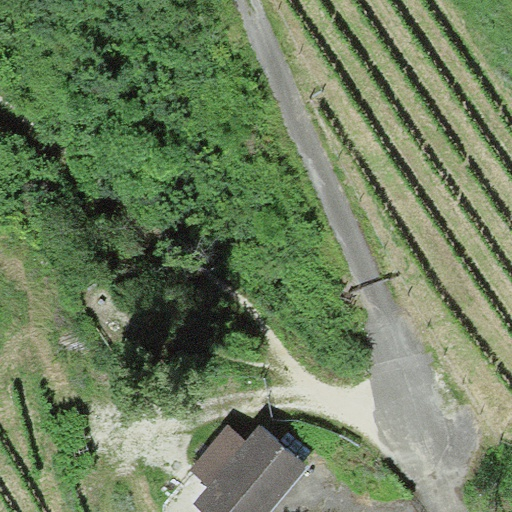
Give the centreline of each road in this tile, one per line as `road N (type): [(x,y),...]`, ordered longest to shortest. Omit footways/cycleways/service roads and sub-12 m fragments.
road 1 (track): [(0,101),(306,363),(420,426)]
road 2 (track): [(420,426),(249,0)]
